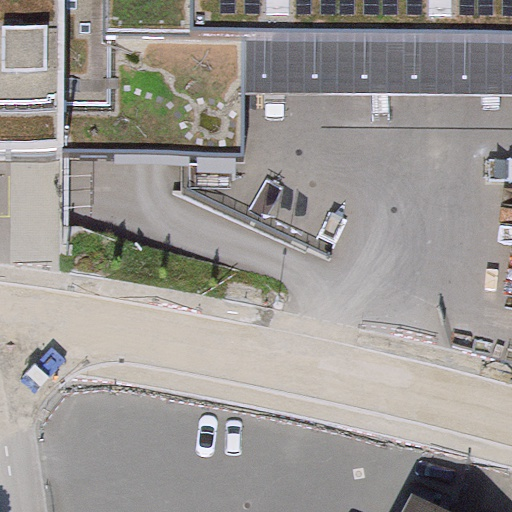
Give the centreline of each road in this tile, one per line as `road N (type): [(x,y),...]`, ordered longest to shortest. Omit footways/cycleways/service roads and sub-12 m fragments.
road 1 (residential): [(9,317),(238,352),(511,414)]
road 2 (residential): [(20,511),(9,317)]
